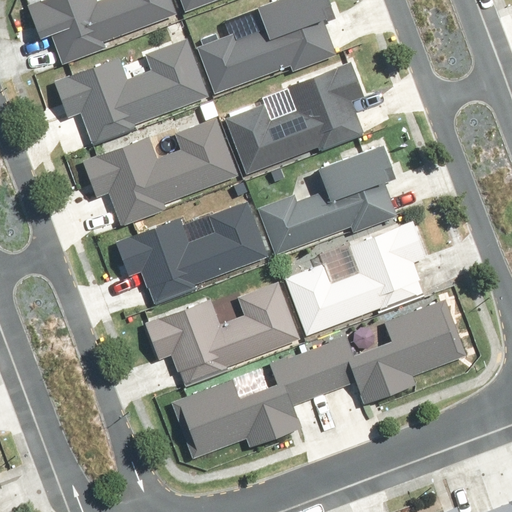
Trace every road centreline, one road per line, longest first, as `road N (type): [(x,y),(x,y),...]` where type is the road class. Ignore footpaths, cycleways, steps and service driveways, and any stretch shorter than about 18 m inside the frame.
road 1 (residential): [(0,36),(184,511)]
road 2 (residential): [(511,391),(192,511)]
road 3 (residential): [(93,511),(0,273)]
road 4 (residential): [(511,308),(435,101)]
